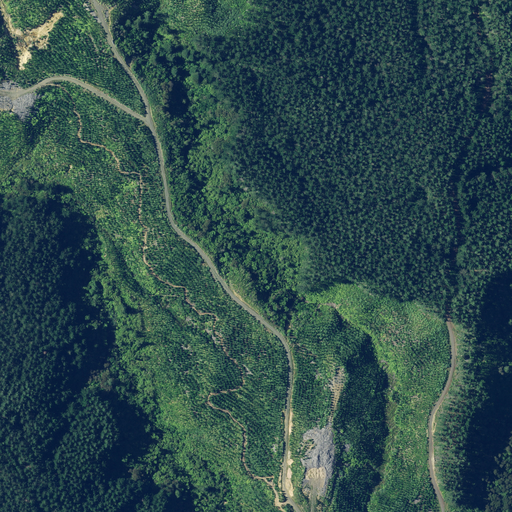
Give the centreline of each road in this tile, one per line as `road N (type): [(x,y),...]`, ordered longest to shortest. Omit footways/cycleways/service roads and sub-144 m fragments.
road 1 (track): [(295,511),(287,497),(294,358),(176,225),(148,118),(59,76)]
road 2 (track): [(477,0),(493,81),(456,167),(450,365),(434,467),(444,511)]
road 3 (track): [(148,118),(92,0)]
